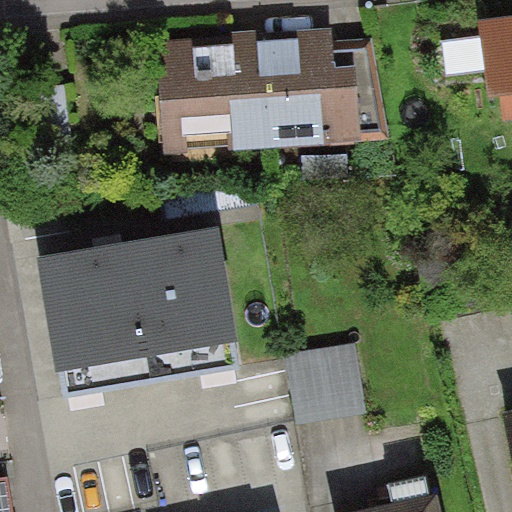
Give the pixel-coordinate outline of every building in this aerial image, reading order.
[(511,16),(484,20),(491,71),(502,70),(508,114),(511,113),(511,16)] [(328,37),(164,44),(167,96),(182,96),(184,141),(236,139),(236,144),(345,139),(345,132),(342,58),(329,59),(328,37)] [(379,57),(342,58),(345,132),(391,130),(379,57)] [(67,87),(36,90),(41,144),(72,142),(67,87)] [(154,238),(42,257),(65,393),(241,364),(218,227),(154,238)] [(477,231),(414,245),(429,311),(491,297),(477,231)] [(353,347),(288,355),(297,417),(362,408),(353,347)] [(397,502),(350,511),(439,511),(430,471),(392,480),(397,502)] [(14,511),(9,473),(0,474),(0,511),(14,511)]
